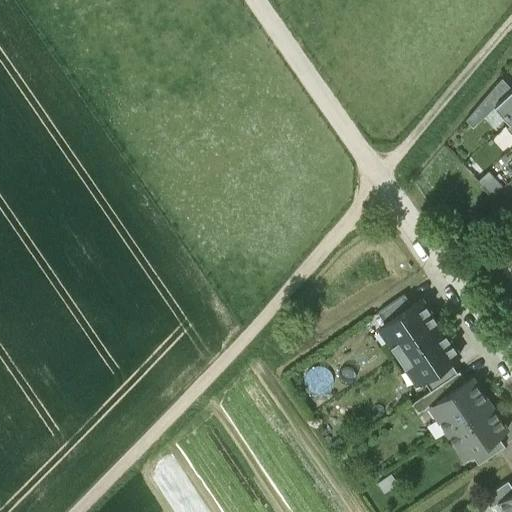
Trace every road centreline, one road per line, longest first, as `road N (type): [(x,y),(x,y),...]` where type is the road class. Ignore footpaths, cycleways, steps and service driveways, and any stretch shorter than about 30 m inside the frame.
road 1 (track): [(82,511),(211,384),(511,26)]
road 2 (residential): [(511,374),(379,181)]
